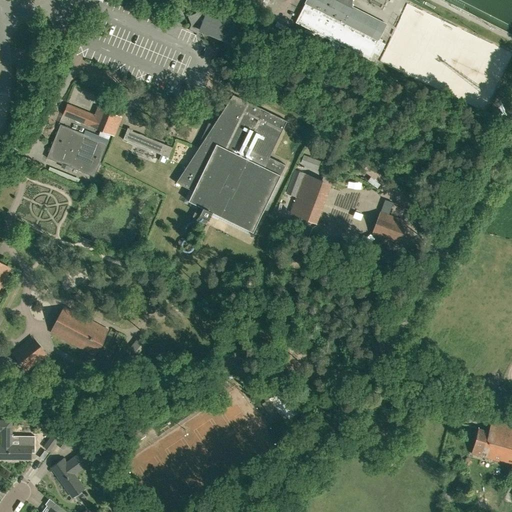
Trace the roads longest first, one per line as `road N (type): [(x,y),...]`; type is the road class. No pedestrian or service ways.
road 1 (unclassified): [(364,382),(511,133)]
road 2 (residential): [(235,511),(333,424),(364,382)]
